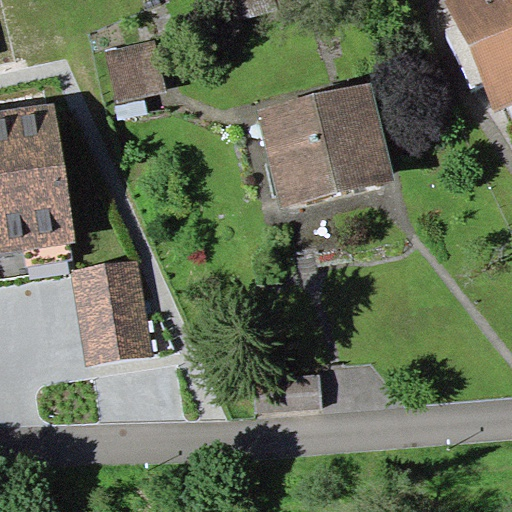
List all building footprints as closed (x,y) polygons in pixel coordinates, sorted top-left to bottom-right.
[(511,0),(467,0),(463,2),(511,113),(511,0)] [(156,38),(106,48),(117,103),(168,92),(156,38)] [(373,89),(251,115),(271,210),(393,184),(373,89)] [(49,108),(0,115),(0,241),(68,231),(49,108)] [(135,264),(78,273),(91,359),(148,351),(135,264)] [(334,377),(269,382),(272,414),(336,409),(334,377)]
